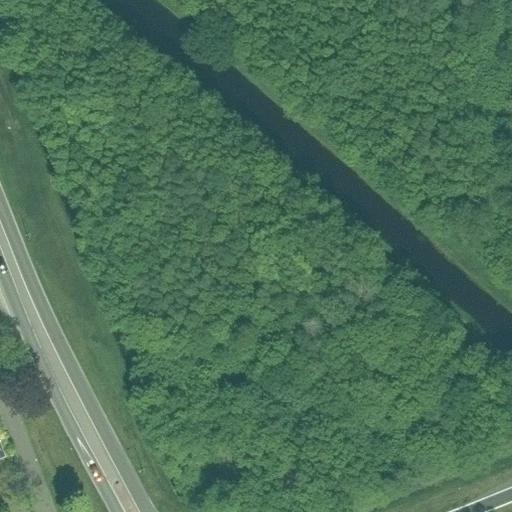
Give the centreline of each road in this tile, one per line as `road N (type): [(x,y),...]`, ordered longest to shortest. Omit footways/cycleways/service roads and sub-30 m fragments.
road 1 (secondary): [(64,391),(0,239)]
road 2 (secondary): [(145,511),(64,391)]
road 3 (secondary): [(64,391),(114,511)]
road 4 (unclassified): [(46,511),(0,390)]
